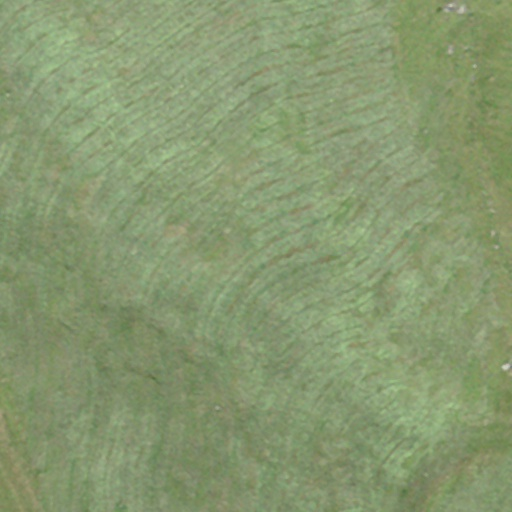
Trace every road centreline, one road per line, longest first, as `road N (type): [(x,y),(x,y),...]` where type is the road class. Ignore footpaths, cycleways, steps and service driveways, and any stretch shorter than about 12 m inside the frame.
road 1 (track): [(492,435),(363,416),(329,323),(350,217),(288,100),(318,0)]
road 2 (track): [(492,435),(450,449),(416,481),(401,511)]
